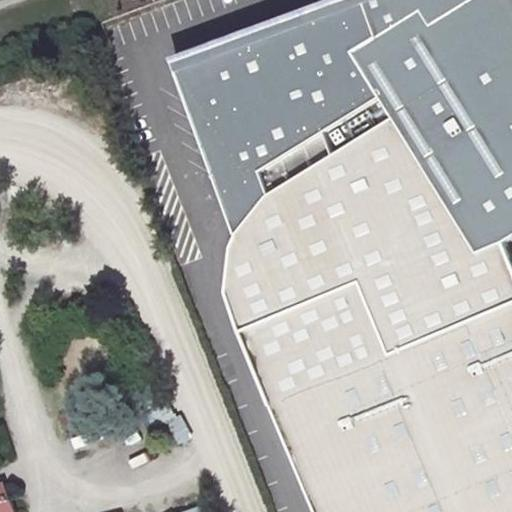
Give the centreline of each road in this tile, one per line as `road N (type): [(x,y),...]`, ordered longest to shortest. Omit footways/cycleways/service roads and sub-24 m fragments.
road 1 (track): [(244,511),(166,310),(117,214),(42,146)]
road 2 (track): [(0,320),(60,489),(56,511)]
